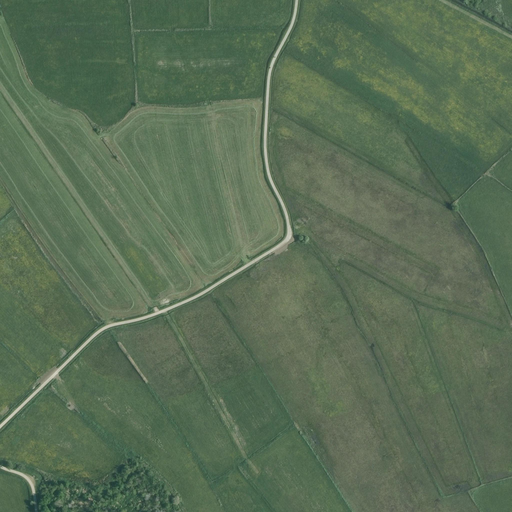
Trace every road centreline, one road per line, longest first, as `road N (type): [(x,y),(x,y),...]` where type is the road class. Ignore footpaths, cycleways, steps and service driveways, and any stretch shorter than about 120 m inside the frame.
road 1 (unclassified): [(297,0),(271,64),(266,115),(265,154),(288,239),(187,302),(106,327),(0,426)]
road 2 (track): [(242,452),(166,311)]
